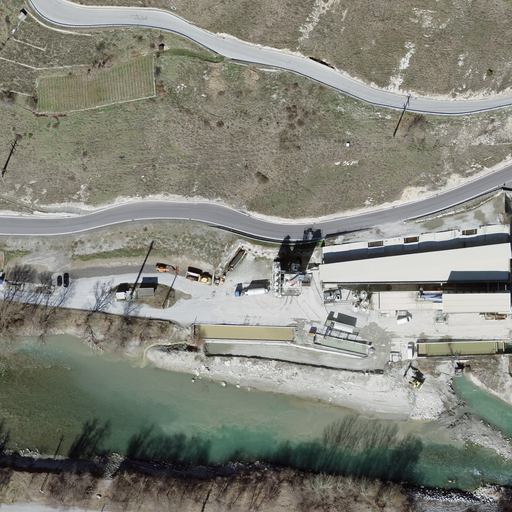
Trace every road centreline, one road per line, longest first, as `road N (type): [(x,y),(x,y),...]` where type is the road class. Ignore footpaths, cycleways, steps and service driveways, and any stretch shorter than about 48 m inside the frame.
road 1 (track): [(303,26),(241,307),(0,288)]
road 2 (tertiary): [(0,224),(67,225),(161,208),(304,232),(442,201),(511,172)]
road 3 (tertiary): [(511,99),(463,107),(390,100),(169,23),(64,14),(42,0)]
